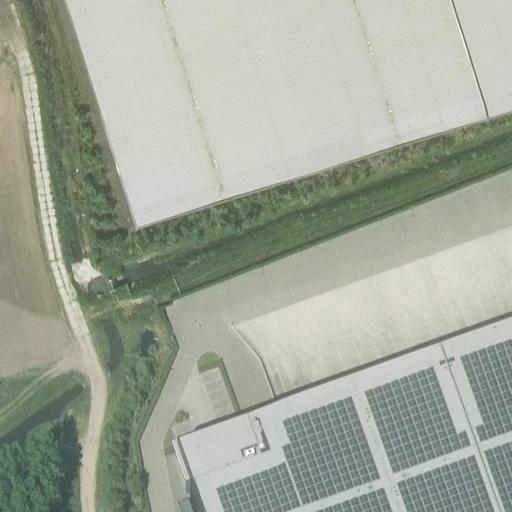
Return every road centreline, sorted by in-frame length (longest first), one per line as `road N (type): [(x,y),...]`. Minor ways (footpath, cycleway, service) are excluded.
road 1 (track): [(0,27),(10,28),(29,83),(52,257),(94,372)]
road 2 (track): [(88,511),(101,389),(94,372),(61,369),(0,414)]
